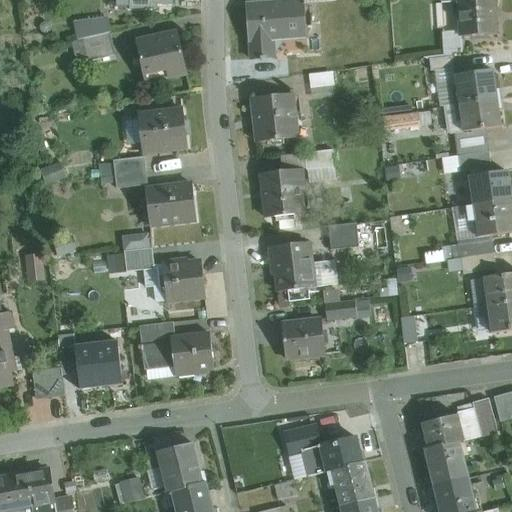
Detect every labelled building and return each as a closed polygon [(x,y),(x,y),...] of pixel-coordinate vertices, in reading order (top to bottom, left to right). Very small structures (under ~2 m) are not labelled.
[(172,0),(129,0),(129,10),(157,10),(157,6),(172,6),(172,0)] [(480,1),(458,2),(461,39),(498,36),(495,0),(480,1)] [(304,1),(246,5),(249,43),(250,43),(251,61),(261,60),(262,62),(265,62),(265,59),(275,59),(273,41),(307,38),(304,1)] [(107,18),(75,23),(79,40),(110,33),(107,18)] [(79,40),(72,41),(77,64),(116,56),(110,33),(79,40)] [(178,35),(138,44),(145,77),(167,72),(169,80),(187,76),(178,35)] [(454,57),(430,60),(432,72),(436,71),(456,69),(454,57)] [(494,71),(457,76),(456,69),(436,71),(441,107),(460,105),(498,100),(494,71)] [(333,71),(310,73),(311,86),(334,85),(333,71)] [(293,96),(253,101),(257,136),(297,131),(293,96)] [(498,100),(460,105),(464,133),(486,130),(502,128),(498,100)] [(183,112),(139,118),(143,155),(188,150),(183,112)] [(419,112),(381,118),(383,130),(421,124),(419,112)] [(464,133),(455,134),(459,157),(489,153),(486,130),(464,133)] [(334,151),(305,155),(307,171),(336,168),(334,151)] [(459,157),(442,159),(444,175),(469,172),(470,179),(493,175),(489,153),(459,157)] [(145,159),(114,163),(116,177),(146,173),(145,159)] [(61,162),(42,170),(48,184),(67,176),(61,162)] [(301,172),(261,177),(266,219),(304,215),(301,190),(304,190),(301,172)] [(146,173),(116,177),(117,190),(148,187),(146,173)] [(493,175),(470,179),(475,205),(511,199),(511,198),(508,173),(493,175)] [(193,186),(146,192),(150,228),(197,223),(193,186)] [(511,199),(475,205),(480,238),(511,232),(511,199)] [(332,248),(359,246),(358,224),(330,226),(332,248)] [(309,244),(270,248),(274,277),(276,277),(278,294),(315,289),(311,263),(309,244)] [(152,249),(125,253),(127,273),(145,271),(155,269),(154,266),(152,249)] [(494,254),(462,259),(464,275),(496,270),(494,254)] [(41,256),(28,257),(30,282),(43,280),(41,256)] [(334,261),(311,263),(315,289),(337,287),(334,261)] [(202,263),(178,266),(177,263),(154,266),(155,269),(145,271),(147,289),(156,288),(158,303),(206,297),(202,263)] [(511,274),(484,279),(488,307),(511,303),(511,274)] [(355,301),(326,305),(328,322),(357,318),(355,301)] [(3,315),(0,302),(0,389),(13,387),(10,373),(15,372),(6,328),(14,327),(11,313),(3,315)] [(511,303),(488,307),(492,334),(511,331),(511,303)] [(415,317),(401,319),(404,345),(418,343),(415,317)] [(322,322),(282,327),(287,360),(326,355),(322,322)] [(174,323),(140,327),(142,343),(171,340),(176,339),(174,323)] [(176,339),(171,340),(175,368),(176,376),(199,373),(198,371),(215,369),(210,335),(176,339)] [(75,336),(58,338),(62,369),(63,373),(75,372),(75,373),(79,372),(76,347),(75,336)] [(171,340),(142,343),(142,347),(139,347),(140,351),(143,350),(145,371),(175,368),(171,340)] [(76,347),(79,372),(81,391),(123,386),(118,342),(76,347)] [(62,369),(33,372),(37,399),(65,395),(63,373),(62,369)] [(511,393),(494,398),(500,423),(511,420),(511,393)] [(458,415),(422,424),(428,450),(460,442),(464,441),(458,415)] [(317,430),(298,434),(301,446),(320,442),(317,430)] [(356,438),(321,447),(327,473),(331,472),(363,464),(356,438)] [(428,450),(425,451),(434,488),(469,479),(460,442),(428,450)] [(155,445),(145,448),(149,463),(159,461),(158,454),(155,445)] [(193,445),(158,454),(159,461),(161,468),(148,472),(152,486),(152,487),(154,492),(166,488),(168,494),(172,493),(204,485),(193,445)] [(321,447),(305,451),(311,477),(327,473),(321,447)] [(363,464),(331,472),(340,508),(376,499),(367,463),(363,464)] [(34,478),(33,475),(0,480),(0,511),(20,509),(21,511),(43,508),(42,504),(55,502),(50,472),(48,472),(49,475),(34,478)] [(141,477),(122,479),(125,501),(144,498),(141,477)] [(476,511),(469,479),(434,488),(439,511),(476,511)] [(204,485),(172,493),(176,511),(213,511),(207,484),(204,485)] [(378,511),(376,499),(340,508),(341,511),(378,511)] [(74,511),(73,500),(56,503),(57,511),(74,511)] [(55,502),(42,504),(43,508),(43,511),(57,511),(56,503),(55,502)]
